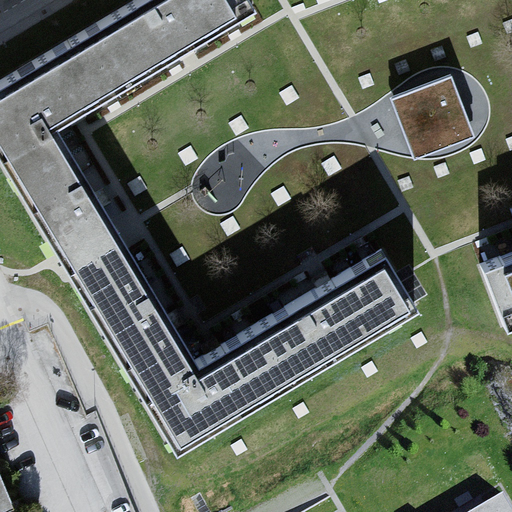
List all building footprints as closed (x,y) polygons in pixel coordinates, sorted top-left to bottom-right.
[(251,0),(130,0),(88,25),(119,77),(252,1),(251,0)] [(0,76),(0,143),(1,145),(58,112),(119,77),(88,25),(0,76)] [(451,70),(389,92),(411,151),(474,130),(451,70)] [(140,380),(193,350),(58,112),(1,145),(140,380)] [(380,244),(274,305),(308,360),(414,302),(380,244)] [(511,316),(511,257),(483,269),(503,321),(511,316)] [(193,350),(140,380),(174,439),(308,360),(274,305),(193,350)] [(0,511),(5,511),(11,510),(0,481),(0,511)] [(511,511),(511,492),(477,511),(511,511)]
